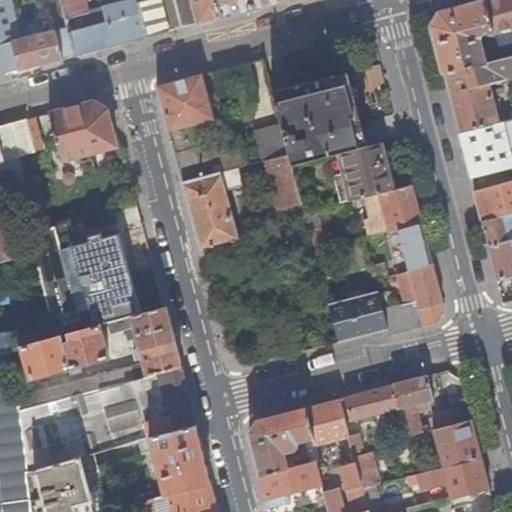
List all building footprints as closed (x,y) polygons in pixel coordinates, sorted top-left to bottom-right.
[(0,0),(0,58),(4,73),(64,58),(55,28),(23,37),(13,0),(0,0)] [(60,0),(65,17),(86,12),(82,0),(60,0)] [(68,32),(74,55),(145,37),(135,0),(132,0),(127,1),(105,7),(108,22),(68,32)] [(135,0),(145,37),(168,31),(160,0),(189,0),(196,24),(217,19),(211,0),(135,0)] [(160,0),(168,31),(196,24),(189,0),(160,0)] [(211,0),(217,19),(289,0),(211,0)] [(511,0),(487,0),(483,1),(491,33),(511,27),(511,17),(511,15),(511,14),(511,0)] [(430,25),(443,74),(483,64),(477,39),(480,35),(485,34),(486,37),(492,36),(491,33),(483,1),(438,13),(430,25)] [(67,25),(68,32),(108,22),(105,7),(86,12),(65,17),(67,25)] [(55,28),(64,58),(74,55),(68,32),(67,25),(55,28)] [(443,74),(458,131),(498,121),(492,97),(497,95),(495,88),(490,89),(488,83),(511,76),(511,56),(498,60),(483,64),(443,74)] [(338,153),(364,147),(345,73),(272,92),(280,124),(288,154),(291,165),(338,153)] [(213,120),(201,74),(156,86),(182,183),(237,168),(247,166),(239,137),(198,148),(192,126),(213,120)] [(61,159),(114,146),(105,112),(92,103),(50,113),(61,159)] [(458,131),(469,178),(511,166),(511,158),(507,140),(511,138),(511,118),(498,121),(458,131)] [(33,151),(25,120),(0,126),(0,163),(3,163),(2,159),(33,151)] [(288,154),(280,124),(253,132),(261,161),(264,161),(288,154)] [(391,191),(379,143),(364,147),(338,153),(350,202),(363,199),(391,191)] [(301,204),(291,165),(288,154),(264,161),(277,210),(301,204)] [(237,168),(182,183),(200,249),(237,239),(225,191),(242,187),(237,168)] [(39,201),(53,197),(47,173),(34,177),(39,201)] [(11,209),(19,206),(39,201),(34,177),(4,184),(11,209)] [(511,212),(511,179),(473,190),(481,221),(511,212)] [(420,221),(411,186),(391,191),(363,199),(369,224),(364,225),(366,236),(398,228),(420,221)] [(511,212),(481,221),(487,247),(511,240),(511,212)] [(0,260),(11,258),(0,216),(0,260)] [(431,264),(420,221),(398,228),(408,271),(431,264)] [(314,251),(323,248),(318,230),(309,232),(314,251)] [(131,318),(139,316),(131,285),(137,283),(131,262),(125,263),(118,236),(102,241),(101,236),(88,239),(89,244),(73,249),(94,328),(99,326),(108,324),(125,319),(131,318)] [(511,240),(487,247),(496,281),(511,276),(511,240)] [(382,263),(370,267),(373,281),(386,277),(382,263)] [(443,310),(431,264),(408,271),(416,301),(406,304),(381,311),(385,326),(388,336),(435,323),(443,310)] [(416,301),(408,271),(397,274),(406,304),(416,301)] [(502,305),(511,302),(511,285),(498,289),(502,305)] [(328,305),(338,343),(365,335),(368,333),(369,329),(385,326),(381,311),(376,292),(367,294),(364,291),(360,289),(353,289),(348,291),(343,296),(341,301),(328,305)] [(180,368),(165,309),(154,312),(139,316),(131,318),(133,327),(136,338),(139,349),(134,350),(135,356),(140,355),(145,372),(130,375),(129,369),(83,381),(86,392),(156,375),(174,370),(180,368)] [(127,328),(125,319),(108,324),(110,333),(127,328)] [(61,336),(55,338),(20,348),(29,380),(108,359),(99,326),(94,328),(69,334),(72,343),(63,345),(61,336)] [(136,338),(133,327),(127,328),(130,340),(136,338)] [(17,351),(16,348),(14,332),(0,334),(0,353),(8,352),(17,351)] [(30,511),(25,472),(16,410),(15,398),(8,352),(0,353),(0,494),(2,511),(30,511)] [(195,427),(180,368),(174,370),(176,376),(157,381),(171,433),(195,427)] [(176,376),(174,370),(156,375),(157,381),(176,376)] [(157,381),(156,375),(86,392),(16,410),(25,472),(35,470),(80,457),(136,443),(149,439),(171,433),(157,381)] [(432,400),(426,376),(392,385),(398,409),(402,426),(405,437),(428,431),(426,426),(419,427),(415,413),(429,409),(426,401),(432,400)] [(16,410),(86,392),(83,381),(15,398),(16,410)] [(398,409),(392,385),(345,397),(351,421),(377,414),(387,412),(398,409)] [(347,436),(337,399),(304,408),(312,440),(314,445),(340,439),(341,444),(334,446),(339,466),(337,467),(349,511),(363,511),(367,511),(366,505),(361,490),(353,457),(347,436)] [(470,420),(465,400),(449,404),(450,410),(431,414),(434,429),(470,420)] [(248,434),(259,476),(295,467),(293,458),(286,460),(285,454),(293,451),(296,449),(298,443),(312,440),(304,408),(255,420),(248,434)] [(470,420),(434,429),(432,430),(442,469),(480,459),(470,420)] [(406,443),(405,437),(402,426),(395,428),(399,445),(406,443)] [(210,485),(195,427),(171,433),(149,439),(152,452),(164,497),(167,496),(210,485)] [(357,433),(347,436),(353,457),(359,455),(358,449),(361,448),(357,433)] [(152,452),(149,439),(136,443),(139,456),(152,452)] [(361,490),(380,485),(371,452),(359,455),(353,457),(361,490)] [(94,511),(80,457),(35,470),(46,511),(94,511)] [(488,489),(480,459),(442,469),(418,475),(420,483),(421,490),(445,484),(449,499),(488,489)] [(259,476),(265,498),(320,484),(314,462),(295,467),(259,476)] [(420,483),(418,475),(401,479),(403,487),(420,483)] [(216,511),(210,485),(167,496),(170,511),(216,511)] [(327,511),(341,511),(335,489),(322,493),(327,511)] [(170,511),(167,496),(164,497),(153,500),(155,511),(170,511)] [(155,511),(153,500),(134,505),(135,511),(155,511)] [(381,511),(378,502),(366,505),(367,511),(381,511)]
